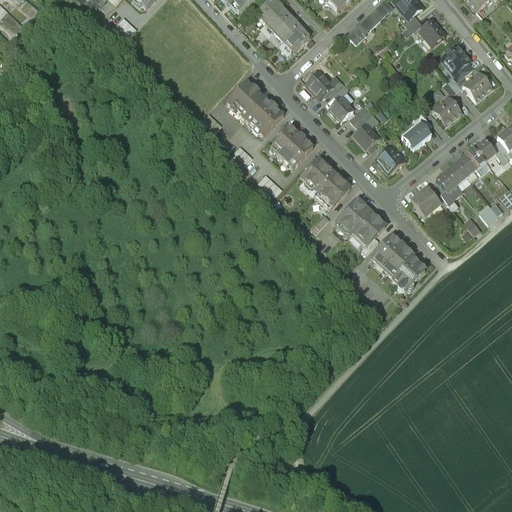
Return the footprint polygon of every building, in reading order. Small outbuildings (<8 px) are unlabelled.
[(81,0),(79,0),(76,4),(81,8),(85,3),(81,0)] [(92,0),(90,2),(101,11),(105,7),(104,6),(95,0),(92,0)] [(157,0),(131,0),(146,13),(157,0)] [(255,0),(222,0),(238,16),(255,0)] [(350,0),(331,0),(327,4),(336,14),(350,0)] [(421,13),(410,0),(398,0),(392,6),(406,23),(407,24),(412,20),(421,13)] [(491,2),(489,0),(461,0),(474,15),(491,2)] [(101,11),(90,2),(85,9),(100,21),(107,16),(101,11)] [(281,12),(272,3),(255,19),(264,28),(281,12)] [(54,5),(50,11),(56,16),(60,9),(54,5)] [(388,15),(381,6),(357,29),(364,38),(388,15)] [(281,12),(264,28),(273,38),(290,21),(281,12)] [(412,20),(407,24),(406,23),(402,27),(407,33),(416,25),(412,20)] [(127,25),(123,21),(115,30),(119,34),(127,25)] [(299,31),(290,21),(273,38),(282,47),(299,31)] [(131,30),(127,25),(119,34),(123,38),(131,30)] [(416,25),(407,33),(410,37),(419,30),(416,25)] [(444,40),(432,25),(419,35),(425,42),(426,41),(433,49),(444,40)] [(365,39),(364,38),(357,29),(352,33),(360,43),(365,39)] [(136,34),(131,30),(123,38),(128,43),(136,34)] [(308,41),(299,31),(282,47),(291,57),(308,41)] [(355,49),(360,43),(352,33),(346,38),(355,49)] [(410,37),(407,33),(402,36),(406,41),(410,37)] [(16,38),(10,47),(17,52),(23,44),(16,38)] [(291,57),(282,47),(277,51),(286,61),(291,57)] [(441,64),(453,79),(467,67),(469,66),(457,51),(441,64)] [(467,67),(453,79),(452,82),(456,87),(472,73),(467,67)] [(491,92),(478,76),(462,89),(475,106),(491,92)] [(328,88),(318,78),(305,89),(319,104),(328,95),(331,92),(328,88)] [(328,88),(331,92),(339,86),(336,82),(328,88)] [(452,82),(447,86),(455,95),(460,92),(456,87),(452,82)] [(244,124),(264,102),(246,86),(226,107),(230,111),(232,110),(241,119),(241,121),(244,124)] [(339,86),(331,92),(328,95),(332,101),(344,91),(339,86)] [(447,86),(443,90),(450,99),(455,95),(447,86)] [(344,91),(332,101),(336,106),(340,102),(342,103),(349,98),(344,91)] [(438,94),(431,99),(436,107),(444,101),(438,94)] [(461,117),(448,101),(431,114),(445,131),(461,117)] [(283,119),(264,102),(244,124),(248,128),(250,127),(259,136),(259,138),(263,141),(283,119)] [(342,103),(340,102),(336,106),(328,114),(340,127),(353,116),(342,103)] [(359,116),(362,120),(368,116),(373,111),(369,107),(359,116)] [(353,128),(362,120),(359,116),(349,123),(353,128)] [(368,116),(362,120),(366,125),(357,133),(359,136),(367,130),(371,135),(378,129),(368,116)] [(412,124),(415,129),(419,126),(426,134),(431,130),(421,117),(412,124)] [(221,130),(208,118),(201,126),(213,138),(221,130)] [(366,125),(362,120),(353,128),(357,133),(366,125)] [(282,138),(289,131),(285,126),(277,134),(282,138)] [(415,129),(401,141),(413,155),(431,140),(426,134),(419,126),(415,129)] [(371,135),(367,130),(359,136),(353,140),(365,154),(378,144),(371,135)] [(312,151),(289,131),(282,138),(269,153),(291,174),(312,151)] [(507,155),(511,151),(511,140),(507,134),(497,142),(499,145),(506,154),(507,155)] [(490,152),(484,145),(474,153),(485,166),(494,158),(490,152)] [(499,145),(494,148),(502,157),(506,154),(499,145)] [(380,159),(390,151),(386,147),(377,154),(380,159)] [(490,152),(494,158),(497,161),(502,157),(494,148),(490,152)] [(252,162),(239,150),(231,159),(244,170),(252,162)] [(404,166),(391,150),(390,151),(380,159),(375,163),(388,179),(404,166)] [(485,166),(474,153),(465,161),(475,174),(485,166)] [(309,174),(318,164),(314,160),(304,170),(309,174)] [(475,174),(465,161),(455,169),(466,182),(475,174)] [(313,200),(333,178),(318,164),(309,174),(301,182),(303,185),(298,190),(312,202),(313,200)] [(475,174),(480,180),(490,172),(485,166),(475,174)] [(466,182),(455,169),(445,177),(456,190),(466,182)] [(475,174),(466,182),(471,188),(480,180),(475,174)] [(456,190),(445,177),(435,185),(437,187),(450,203),(451,204),(461,196),(456,190)] [(349,192),(333,178),(313,200),(328,214),(349,192)] [(281,195),(265,179),(257,187),(274,203),(281,195)] [(511,212),(511,199),(498,182),(494,185),(500,192),(494,197),(509,215),(511,212)] [(433,190),(440,200),(446,206),(450,203),(437,187),(433,190)] [(428,194),(435,204),(440,200),(433,190),(428,194)] [(428,194),(426,192),(410,205),(424,221),(439,209),(435,204),(428,194)] [(353,237),(371,218),(355,203),(335,225),(351,240),(353,237)] [(502,217),(494,208),(490,211),(497,220),(502,217)] [(442,209),(434,215),(437,218),(445,212),(442,209)] [(495,223),(487,213),(482,217),(489,227),(495,223)] [(384,230),(371,218),(353,237),(365,249),(366,250),(373,241),(384,230)] [(324,220),(310,234),(315,238),(328,224),(324,220)] [(481,237),(469,222),(463,228),(468,234),(474,241),(475,242),(481,237)] [(468,245),(474,241),(468,234),(463,238),(468,245)] [(393,283),(412,262),(413,261),(391,240),(370,262),(392,282),(393,283)] [(378,246),(373,241),(366,250),(365,249),(363,251),(363,252),(361,254),(366,259),(378,246)] [(412,262),(393,283),(392,282),(391,284),(398,290),(397,292),(397,293),(400,296),(401,296),(403,294),(405,296),(425,274),(412,262)] [(350,284),(346,279),(341,284),(345,288),(350,284)] [(346,290),(351,295),(357,289),(351,284),(346,290)] [(382,311),(375,304),(368,311),(375,318),(382,311)]
